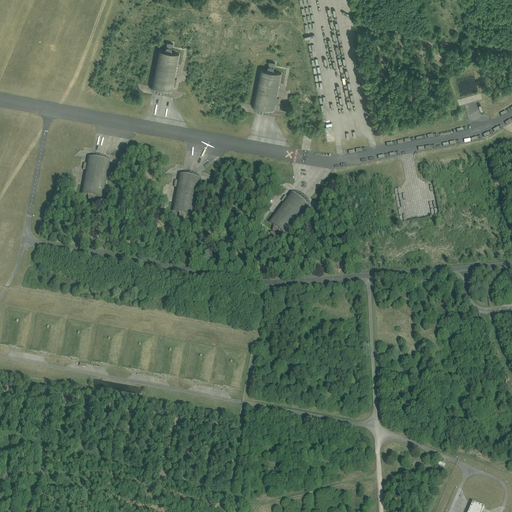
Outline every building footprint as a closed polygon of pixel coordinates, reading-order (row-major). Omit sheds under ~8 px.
[(172,53),(171,50),(173,43),(167,42),(165,49),(164,51),(156,50),(150,87),(172,91),(174,85),(175,85),(176,79),(175,79),(179,54),(172,53)] [(266,71),(259,69),(252,106),(275,111),(276,104),(278,104),(279,98),(277,98),(282,73),(274,72),(274,69),(275,63),(269,61),(268,68),(266,71)] [(88,196),(88,199),(87,205),(93,207),(94,200),(95,197),(103,199),(110,162),(87,157),(86,164),(84,164),(83,170),(85,170),(80,195),(88,196)] [(194,216),(201,179),(178,175),(177,181),(175,181),(174,187),(176,187),(171,212),(179,213),(179,216),(178,223),(184,224),(185,217),(186,215),(194,216)] [(274,227),(273,229),(269,235),(274,238),(278,233),(280,231),(286,236),(309,206),(291,192),(287,197),(285,196),(281,201),(283,202),(268,222),(274,227)] [(18,348),(24,349),(22,348),(22,347),(22,348),(20,348),(20,346),(19,348),(17,347),(22,323),(20,323),(14,322),(13,321),(8,346),(6,345),(6,344),(6,345),(3,345),(4,344),(3,344),(3,345),(1,344),(7,346),(7,347),(8,347),(16,348),(17,348),(17,349),(18,349),(18,348)] [(49,353),(55,355),(55,354),(53,354),(53,353),(52,354),(50,353),(50,352),(50,353),(48,353),(52,329),(51,328),(45,327),(43,327),(39,351),(36,351),(37,349),(36,349),(36,351),(34,350),(34,349),(34,350),(31,350),(38,351),(38,352),(39,352),(44,353),(47,354),(48,354),(49,353)] [(79,359),(85,360),(86,360),(83,360),(83,359),(83,360),(81,359),(81,358),(80,359),(78,359),(78,358),(83,334),(81,334),(75,333),(74,333),(69,357),(67,357),(67,355),(67,357),(65,356),(65,355),(64,355),(64,356),(62,356),(68,357),(68,358),(69,358),(70,358),(73,359),(78,360),(79,360),(79,359)] [(110,365),(116,366),(114,365),(114,364),(114,365),(111,365),(112,363),(111,363),(111,365),(109,364),(113,340),(112,340),(106,339),(105,339),(100,363),(98,362),(98,361),(97,362),(95,362),(95,361),(95,362),(93,361),(93,362),(99,363),(99,364),(100,364),(104,365),(108,365),(109,366),(110,366),(110,365)] [(140,371),(147,372),(144,371),(145,370),(144,370),(144,371),(142,371),(142,369),(142,371),(139,370),(144,346),(142,346),(136,344),(135,344),(131,369),(128,368),(129,367),(128,366),(128,368),(126,368),(126,367),(125,368),(123,367),(129,369),(129,370),(130,370),(131,370),(139,371),(140,371),(139,372),(140,372),(140,371)] [(171,376),(177,378),(177,377),(175,377),(175,376),(175,377),(173,376),(173,375),(172,376),(170,376),(175,352),(173,351),(167,350),(166,350),(161,374),(159,374),(159,372),(159,374),(156,373),(156,372),(156,373),(154,373),(160,374),(160,375),(161,375),(164,376),(169,377),(170,377),(171,377),(171,376)] [(201,382),(208,383),(206,383),(206,382),(205,383),(203,382),(203,381),(203,382),(201,382),(201,381),(205,357),(204,357),(198,356),(196,356),(192,380),(189,380),(190,378),(189,378),(189,380),(187,379),(187,378),(187,379),(184,379),(191,380),(191,381),(192,381),(195,382),(200,383),(201,383),(201,382)] [(232,388),(238,389),(236,388),(236,387),(236,388),(234,388),(234,386),(233,388),(231,387),(236,363),(234,363),(228,362),(227,362),(222,386),(220,385),(220,384),(220,385),(218,385),(218,384),(217,384),(217,385),(215,384),(215,385),(221,386),(221,387),(222,387),(223,387),(230,388),(231,389),(232,389),(232,388)] [(482,511),(484,508),(484,507),(475,504),(473,502),(468,511),(482,511)]
